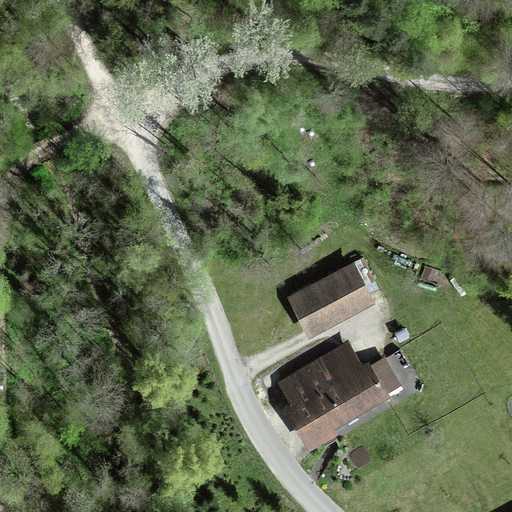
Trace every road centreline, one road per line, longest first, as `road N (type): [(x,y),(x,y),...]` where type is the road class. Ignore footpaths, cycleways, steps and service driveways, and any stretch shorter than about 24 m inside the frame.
road 1 (residential): [(326,511),(259,435),(241,401),(211,303),(130,138)]
road 2 (track): [(118,114),(34,151),(6,189),(0,466)]
road 3 (unclassified): [(511,78),(467,83),(333,58),(248,56),(180,86),(130,138)]
road 4 (unclassified): [(118,114),(59,0)]
